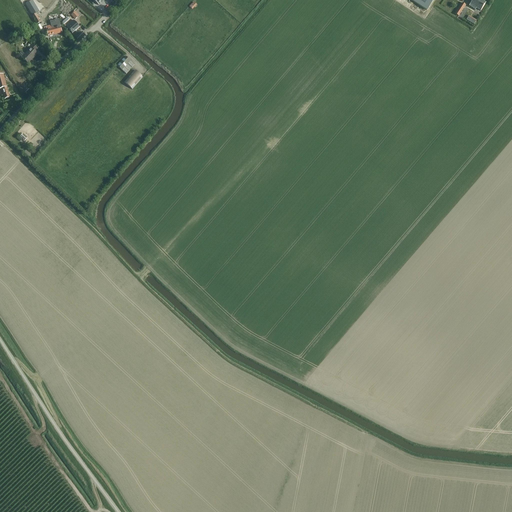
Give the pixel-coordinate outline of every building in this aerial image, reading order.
[(410,0),(426,10),(433,0),(410,0)] [(480,0),(473,0),(469,6),(475,10),(476,9),(480,11),(486,3),(480,0)] [(459,17),(466,5),(462,3),(455,14),(459,17)] [(36,14),(32,16),(37,24),(41,22),(36,14)] [(468,17),(466,20),(474,25),(476,22),(468,17)] [(51,26),(46,27),(48,36),(62,33),(60,24),(59,20),(50,22),(51,26)] [(74,21),(66,27),(72,34),(80,28),(74,21)] [(23,57),(28,62),(33,57),(33,58),(38,53),(36,51),(38,48),(33,44),(30,47),(31,48),(26,54),(23,52),(22,52),(21,54),(21,55),(23,57)] [(125,56),(117,66),(125,73),(126,74),(135,64),(133,63),(125,56)] [(0,88),(2,88),(4,99),(9,97),(3,75),(2,75),(1,71),(0,71),(0,88)] [(135,71),(124,83),(132,90),(143,78),(135,71)]
